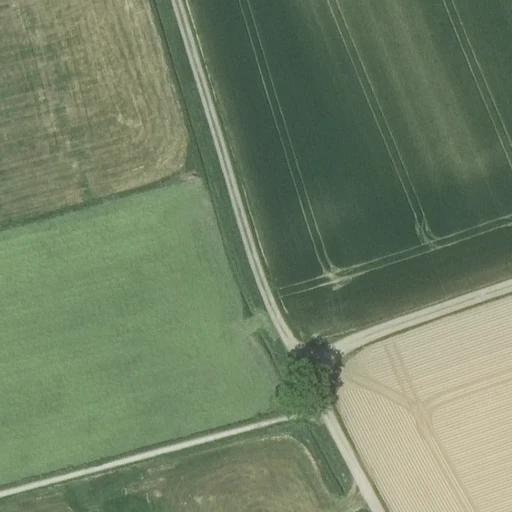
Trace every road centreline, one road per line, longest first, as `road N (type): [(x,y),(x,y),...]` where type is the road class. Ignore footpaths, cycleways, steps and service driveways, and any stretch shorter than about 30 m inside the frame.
road 1 (track): [(175,0),(259,281),(322,410)]
road 2 (track): [(295,361),(511,286)]
